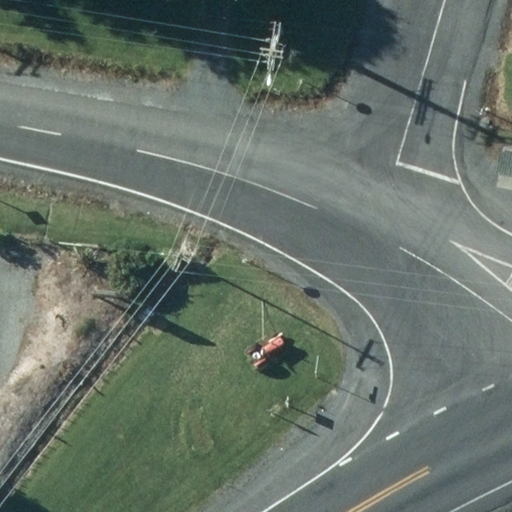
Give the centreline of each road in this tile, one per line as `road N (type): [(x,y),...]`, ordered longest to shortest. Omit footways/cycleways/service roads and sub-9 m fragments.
road 1 (unclassified): [(375,237),(260,188),(0,119)]
road 2 (unclassified): [(375,237),(443,0)]
road 3 (secondary): [(511,429),(358,511)]
road 4 (unclassified): [(511,325),(375,237)]
